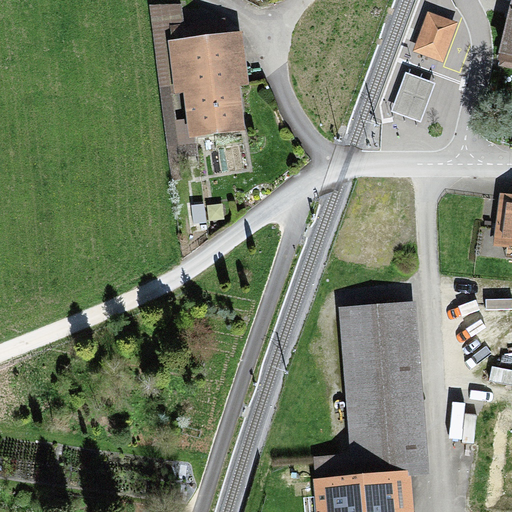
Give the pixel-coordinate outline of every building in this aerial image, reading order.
[(511,8),(501,54),(511,56),(511,8)] [(224,23),(175,31),(191,134),(240,127),(224,23)] [(447,31),(431,25),(422,49),(438,55),(447,31)] [(420,123),(434,85),(406,74),(392,113),(420,123)] [(511,203),(501,201),(494,243),(511,245),(511,203)] [(396,301),(329,308),(344,455),(411,448),(396,301)] [(392,511),(387,457),(299,466),(303,511),(392,511)]
